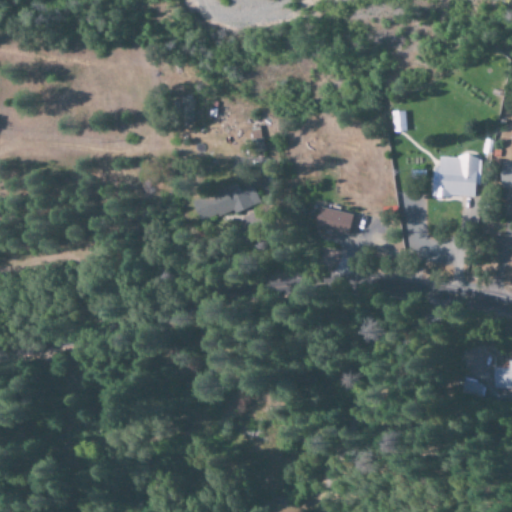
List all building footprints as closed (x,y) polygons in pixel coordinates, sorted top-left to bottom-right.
[(178,123),(192,123),(193,99),(180,98),(178,123)] [(392,131),(404,131),(404,111),(391,112),(392,131)] [(252,140),(257,168),(266,166),(261,139),(252,140)] [(431,196),(473,197),(474,186),(478,186),(479,158),(437,157),(437,167),(432,167),(431,196)] [(308,210),(305,226),(347,235),(352,214),(317,207),(316,212),(308,210)] [(484,384),(465,379),(462,391),(481,396),(484,384)]
